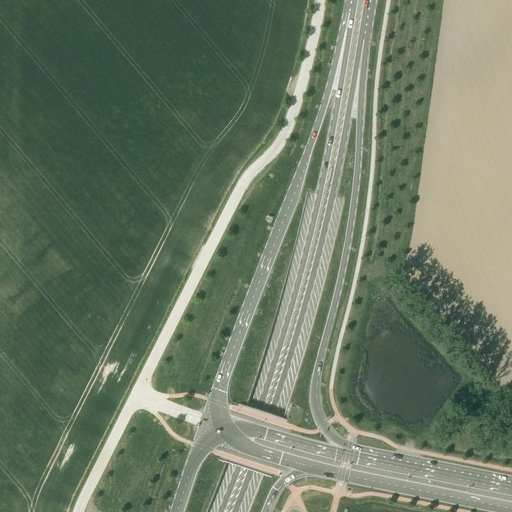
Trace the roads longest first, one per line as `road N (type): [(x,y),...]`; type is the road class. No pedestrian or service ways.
road 1 (primary): [(358,14),(219,390),(227,431)]
road 2 (unclassified): [(137,396),(240,186),(286,135),(317,0)]
road 3 (primary): [(346,453),(322,427),(312,397),(353,209),(354,39)]
road 4 (primary): [(334,152),(221,511)]
road 5 (primary): [(234,511),(314,272),(334,152)]
road 6 (secondary): [(311,467),(511,509)]
road 7 (secondary): [(511,488),(346,453)]
road 8 (unclassified): [(78,511),(137,396)]
road 9 (secondary): [(346,453),(227,431)]
